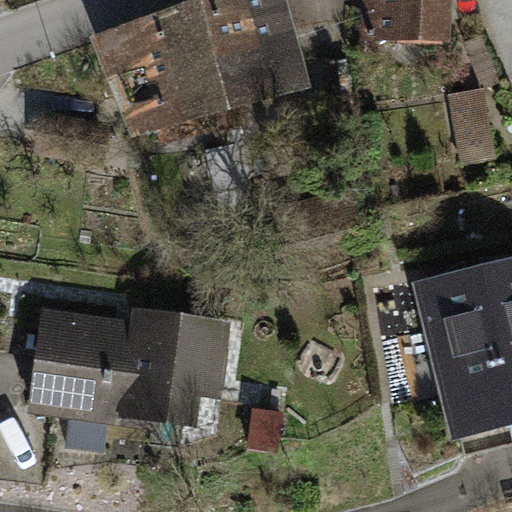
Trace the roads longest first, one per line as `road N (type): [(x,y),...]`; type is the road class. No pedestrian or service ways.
road 1 (residential): [(354,511),(511,470)]
road 2 (residential): [(125,0),(0,40)]
